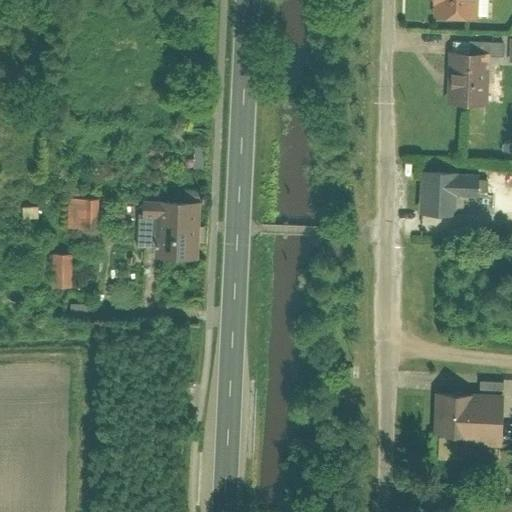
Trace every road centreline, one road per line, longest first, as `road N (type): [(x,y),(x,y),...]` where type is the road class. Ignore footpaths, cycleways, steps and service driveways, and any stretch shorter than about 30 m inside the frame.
road 1 (tertiary): [(223,511),(247,0)]
road 2 (unclassified): [(377,511),(391,0)]
road 3 (track): [(385,353),(511,364)]
